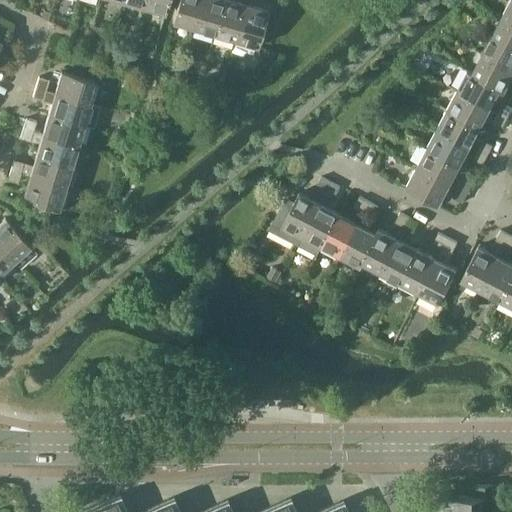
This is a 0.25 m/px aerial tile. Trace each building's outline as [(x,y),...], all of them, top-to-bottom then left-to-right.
[(167,0),(143,0),(142,7),(164,13),(167,0)] [(193,29),(202,0),(178,0),(172,22),(193,29)] [(224,0),(202,0),(193,29),(214,35),(224,0)] [(246,6),(226,0),(224,0),(214,35),(235,42),(246,6)] [(511,0),(510,0),(502,16),(511,21),(511,0)] [(246,6),(235,42),(256,48),(267,12),(246,6)] [(511,21),(502,16),(492,35),(511,45),(511,21)] [(133,40),(141,42),(143,34),(135,32),(133,40)] [(511,45),(492,35),(482,54),(511,70),(511,45)] [(263,46),(260,56),(273,60),(277,50),(263,46)] [(511,70),(482,54),(472,73),(500,89),(504,91),(511,76),(511,70)] [(500,89),(472,73),(468,70),(458,90),(490,107),(500,89)] [(61,71),(55,92),(90,103),(97,81),(61,71)] [(35,86),(45,89),(48,79),(38,76),(35,86)] [(45,89),(35,86),(32,97),(42,100),(45,89)] [(490,107),(458,90),(447,109),(480,126),(490,107)] [(90,103),(55,92),(48,113),(84,124),(90,103)] [(499,111),(508,117),(511,109),(511,106),(504,102),(499,111)] [(480,126),(447,109),(437,128),(470,146),(480,126)] [(508,117),(499,111),(494,121),(503,126),(508,117)] [(48,113),(42,134),(78,144),(84,124),(48,113)] [(36,121),(26,118),(23,128),(33,131),(36,121)] [(30,141),(33,131),(23,128),(20,138),(30,141)] [(470,146),(437,128),(427,147),(460,165),(470,146)] [(78,144),(42,134),(36,154),(72,165),(78,144)] [(493,145),(483,140),(479,149),(488,154),(493,145)] [(427,147),(417,166),(450,184),(460,165),(427,147)] [(483,164),(488,154),(479,149),(473,159),(483,164)] [(36,154),(30,175),(65,186),(72,165),(36,154)] [(23,162),(13,159),(10,169),(20,172),(23,162)] [(450,184),(417,166),(406,186),(439,204),(450,184)] [(17,183),(20,172),(10,169),(7,179),(17,183)] [(65,186),(30,175),(23,197),(59,208),(65,186)] [(324,190),(328,181),(319,176),(314,185),(316,186),(324,190)] [(458,188),(467,193),(472,184),(463,179),(458,188)] [(338,186),(328,181),(324,190),(332,194),(333,195),(338,186)] [(324,190),(316,186),(310,197),(297,191),(292,202),(286,199),(271,228),(299,243),(302,236),(301,235),(324,190)] [(467,193),(458,188),(453,197),(462,202),(467,193)] [(332,194),(324,190),(301,235),(302,236),(321,246),(338,212),(326,206),(332,194)] [(363,211),(368,201),(359,197),(354,206),(363,211)] [(373,216),(378,207),(368,201),(363,211),(373,216)] [(357,222),(338,212),(321,246),(340,255),(357,222)] [(404,227),(409,217),(399,212),(394,222),(404,227)] [(0,221),(0,246),(13,260),(20,268),(37,252),(5,217),(0,221)] [(413,232),(418,222),(409,217),(404,227),(413,232)] [(376,232),(357,222),(340,255),(359,265),(376,232)] [(378,228),(376,232),(359,265),(360,266),(362,262),(380,271),(398,239),(378,228)] [(499,231),(494,240),(504,245),(509,236),(499,231)] [(441,246),(446,237),(438,232),(433,242),(441,246)] [(446,237),(441,246),(451,252),(456,242),(446,237)] [(417,248),(398,239),(380,271),(399,281),(417,248)] [(504,245),(494,240),(488,252),(478,247),(461,279),(480,289),(498,257),(504,245)] [(0,271),(13,260),(0,246),(0,271)] [(441,246),(435,258),(436,259),(418,291),(439,302),(456,269),(445,263),(451,252),(441,246)] [(417,248),(399,281),(418,291),(436,259),(435,258),(417,248)] [(511,277),(511,264),(498,257),(480,289),(500,300),(511,277)] [(276,284),(282,273),(273,269),(268,280),(276,284)] [(511,277),(500,300),(511,305),(511,277)] [(317,309),(321,300),(313,296),(308,304),(317,309)] [(337,311),(334,318),(343,322),(346,315),(337,311)] [(480,340),(484,332),(477,329),(473,337),(480,340)] [(401,346),(406,338),(398,334),(394,343),(401,346)] [(485,511),(486,495),(493,495),(493,484),(470,484),(470,495),(439,495),(439,511),(485,511)] [(344,511),(340,501),(329,506),(318,511),(315,511),(291,511),(286,499),(255,511),(227,511),(223,501),(197,511),(175,511),(169,498),(138,511),(122,511),(115,496),(78,511),(344,511)]
